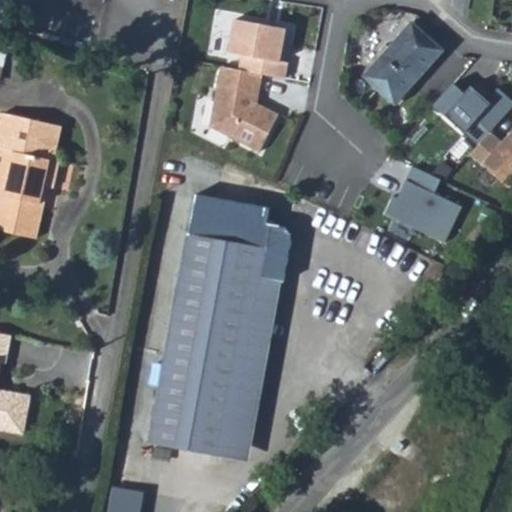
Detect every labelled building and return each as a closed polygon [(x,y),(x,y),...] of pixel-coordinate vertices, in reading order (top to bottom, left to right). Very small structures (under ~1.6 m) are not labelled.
[(232,19),(225,53),(236,55),(234,65),(262,71),(284,76),(286,64),(276,62),(283,29),(232,19)] [(375,66),(367,73),(398,100),(445,47),(415,21),(391,47),(385,42),(370,59),(375,66)] [(210,120),(262,144),(279,108),(257,98),(252,96),(254,84),(259,85),(262,71),(234,65),(222,60),(210,120)] [(473,118),(486,130),(511,102),(498,90),(487,101),(484,99),(469,84),(462,91),(451,81),(431,102),(461,131),(473,118)] [(495,87),(484,99),(487,101),(498,90),(495,87)] [(8,114),(0,150),(0,229),(39,238),(48,203),(43,202),(47,187),(56,189),(62,162),(56,160),(64,126),(8,114)] [(496,135),(478,157),(511,184),(511,136),(506,144),(496,135)] [(391,191),(382,209),(442,238),(459,203),(431,189),(438,176),(411,162),(395,194),(391,191)] [(199,192),(191,234),(269,249),(264,276),(285,280),(294,239),(293,231),(287,224),(269,221),(271,206),(199,192)] [(269,249),(191,234),(150,442),(229,457),(264,276),(269,249)] [(13,336),(0,332),(0,427),(27,433),(34,394),(0,388),(0,377),(1,378),(4,362),(8,363),(13,336)] [(141,511),(143,489),(113,486),(110,511),(141,511)]
